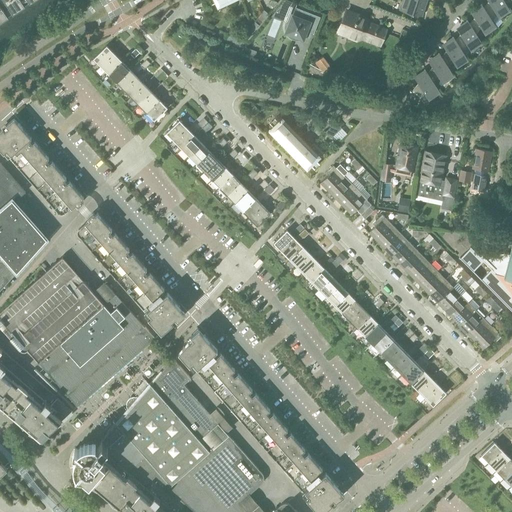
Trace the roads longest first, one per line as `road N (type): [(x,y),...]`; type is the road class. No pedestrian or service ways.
road 1 (residential): [(490,383),(207,96)]
road 2 (residential): [(207,96),(238,89),(392,119)]
road 3 (unclassified): [(490,383),(369,491)]
road 4 (unclassified): [(396,511),(511,411)]
road 5 (tertiary): [(9,80),(136,0)]
road 6 (tertiary): [(107,0),(0,72)]
road 7 (residential): [(392,119),(511,139)]
